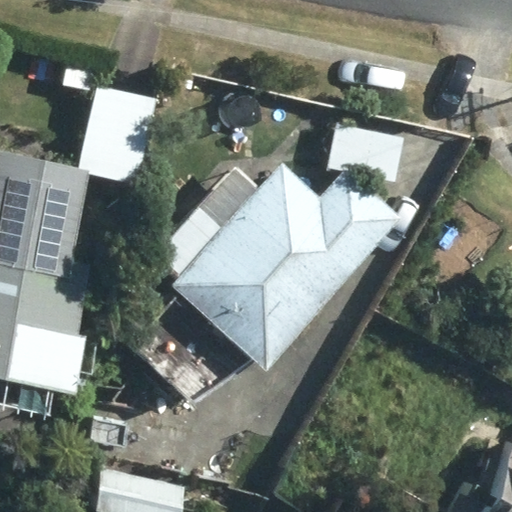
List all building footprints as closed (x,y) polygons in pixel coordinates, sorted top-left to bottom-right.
[(238,117),(292,128),(299,92),(246,81),(238,117)] [(0,367),(57,379),(69,324),(63,322),(77,255),(58,251),(78,159),(0,142),(0,367)] [(160,272),(250,356),(391,206),(336,156),(310,184),(273,150),(212,215),(192,197),(145,247),(166,266),(160,272)] [(344,416),(358,392),(332,376),(317,401),(344,416)] [(106,393),(101,427),(164,438),(170,404),(106,393)] [(431,511),(511,511),(511,426),(508,424),(470,493),(448,481),(431,511)] [(87,500),(144,511),(174,511),(181,478),(96,461),(87,500)]
